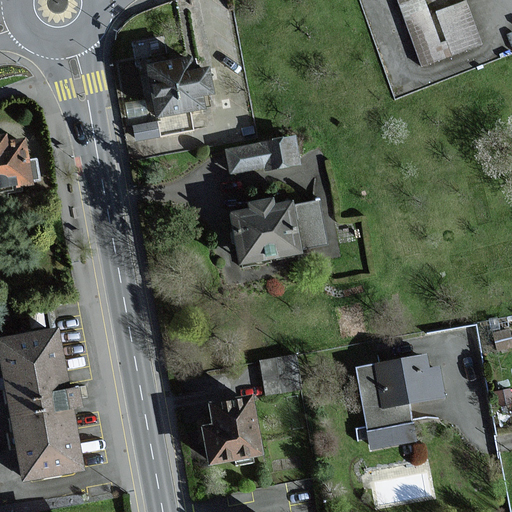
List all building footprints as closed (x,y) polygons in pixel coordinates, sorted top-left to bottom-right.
[(471,0),(456,0),(439,4),(449,49),(481,42),(471,0)] [(192,77),(189,59),(138,68),(148,124),(198,115),(195,102),(209,99),(205,74),(192,77)] [(10,131),(0,132),(0,190),(38,184),(30,136),(11,139),(10,131)] [(259,145),(223,152),(228,177),(261,170),(262,173),(297,166),(295,155),(292,139),(259,145)] [(241,212),(223,216),(232,269),(298,257),(289,205),(269,209),(268,201),(240,206),(241,212)] [(57,329),(0,339),(0,342),(25,480),(83,469),(57,329)] [(260,354),(264,389),(297,386),(293,351),(260,354)] [(428,357),(355,369),(369,451),(417,443),(410,407),(444,402),(438,369),(430,371),(428,357)] [(246,401),(200,409),(204,428),(193,430),(201,468),(257,458),(246,401)]
